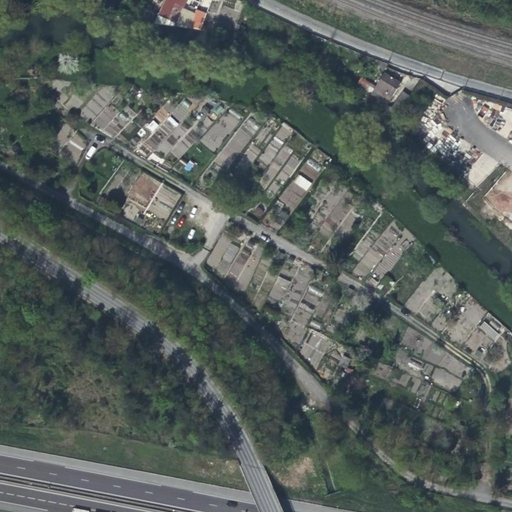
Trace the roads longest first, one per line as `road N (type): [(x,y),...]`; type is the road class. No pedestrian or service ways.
road 1 (unclassified): [(511,502),(412,477),(334,413),(191,265),(0,163)]
road 2 (residential): [(271,511),(192,369),(0,233)]
road 3 (track): [(226,212),(388,305),(484,372),(487,384)]
road 4 (residential): [(511,95),(431,72),(257,0)]
road 5 (motorway): [(247,511),(0,464)]
road 6 (track): [(100,139),(226,212)]
